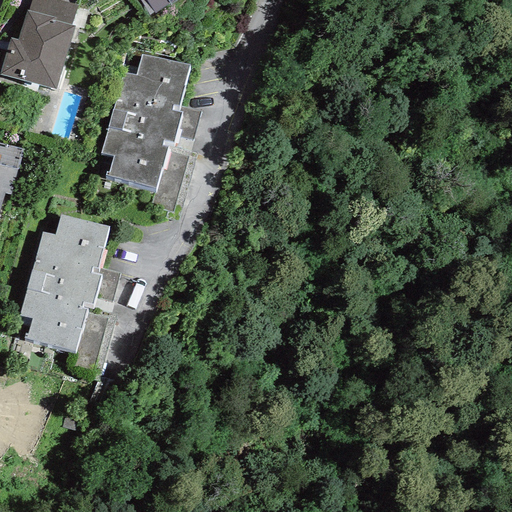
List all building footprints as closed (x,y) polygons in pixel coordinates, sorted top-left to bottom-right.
[(75,6),(54,0),(32,0),(29,11),(27,11),(18,41),(11,39),(0,73),(54,89),(72,27),(69,26),(75,6)] [(139,0),(150,15),(154,13),(145,0),(139,0)] [(145,0),(154,13),(155,14),(175,0),(145,0)] [(106,172),(106,176),(155,189),(166,147),(161,146),(162,140),(173,142),(181,112),(171,110),(173,106),(178,107),(190,65),(142,55),(135,76),(122,73),(100,154),(112,157),(108,173),(106,172)] [(25,333),(23,339),(75,352),(86,309),(82,308),(83,303),(95,307),(97,299),(112,303),(120,273),(99,268),(110,225),(59,212),(53,234),(41,230),(18,316),(31,320),(27,334),(25,333)]
